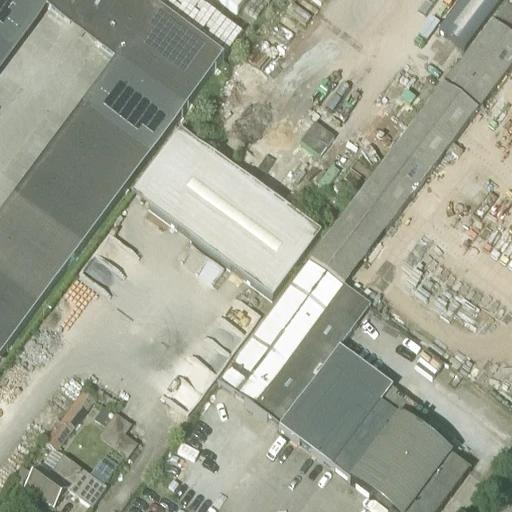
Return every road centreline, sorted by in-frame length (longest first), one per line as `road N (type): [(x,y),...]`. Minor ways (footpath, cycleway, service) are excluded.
road 1 (unknown): [(511,181),(475,153),(468,157),(388,278),(448,335),(504,346)]
road 2 (unknown): [(82,47),(0,159)]
